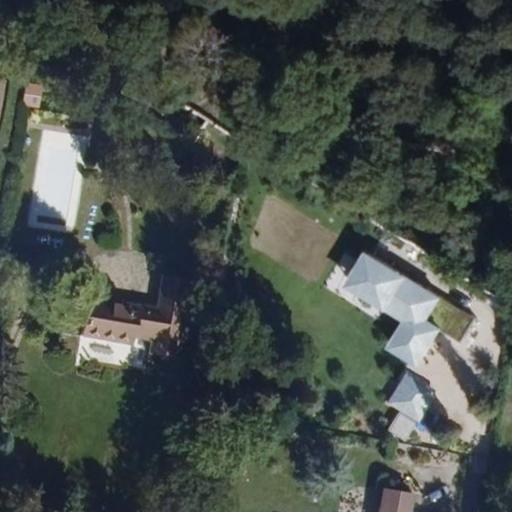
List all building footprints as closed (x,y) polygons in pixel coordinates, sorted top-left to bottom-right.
[(110,164),(117,122),(100,119),(93,161),(110,164)] [(60,228),(64,211),(35,203),(30,221),(60,228)] [(369,250),(350,282),(407,317),(391,344),(419,361),(441,325),(427,316),(441,294),(369,250)] [(156,317),(138,314),(140,309),(86,300),(80,338),(134,347),(135,339),(152,342),(150,353),(175,357),(187,281),(162,277),(156,317)] [(408,368),(396,387),(415,399),(427,380),(408,368)] [(406,511),(410,492),(383,488),(378,511),(406,511)]
